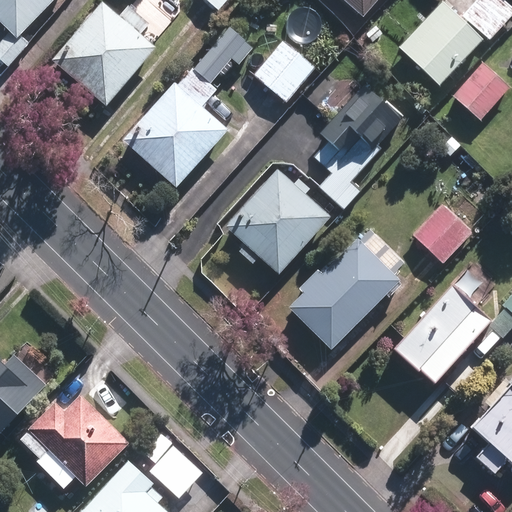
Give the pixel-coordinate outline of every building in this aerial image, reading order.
[(0,0),(0,25),(9,34),(0,43),(0,61),(8,69),(29,45),(22,37),(57,0),(0,0)] [(203,0),(219,13),(229,0),(203,0)] [(339,0),(362,20),(379,0),(339,0)] [(511,0),(476,0),(461,18),(489,43),(511,17),(511,0)] [(119,19),(103,4),(52,62),(106,109),(157,51),(140,37),(149,27),(128,8),(119,19)] [(442,4),(399,51),(440,89),(483,42),(442,4)] [(174,85),(123,143),(177,190),(228,132),(202,109),(217,92),(210,86),(231,61),(238,67),(253,50),(246,44),(229,30),(194,72),(192,70),(177,87),(174,85)] [(315,69),(282,42),(253,78),(285,104),(315,69)] [(482,65),(452,99),(480,122),(509,89),(482,65)] [(328,143),(314,158),(333,175),(320,189),(343,210),(361,190),(352,182),(380,151),(377,148),(404,118),(386,102),(383,106),(362,88),(319,135),(328,143)] [(276,171),(226,229),(245,246),(238,254),(252,266),(259,258),(279,275),(330,218),(304,196),(310,189),(298,179),(292,185),(276,171)] [(443,206),(413,236),(443,265),(472,235),(443,206)] [(302,296),(288,310),(331,352),(386,296),(389,299),(402,286),(392,276),(406,263),(371,229),(358,243),(356,241),(323,275),(317,270),(297,291),(302,296)] [(450,287),(393,352),(417,374),(420,371),(435,385),(490,322),(450,287)] [(511,294),(502,306),(505,308),(487,327),(501,340),(511,327),(511,294)] [(0,360),(0,436),(46,386),(13,357),(6,365),(0,360)] [(511,378),(509,382),(505,379),(483,403),(489,408),(470,430),(487,445),(475,459),(494,475),(506,462),(511,467),(511,378)] [(58,394),(24,426),(29,431),(19,440),(40,461),(50,452),(85,489),(130,445),(81,396),(70,407),(58,394)] [(127,463),(81,511),(166,511),(158,504),(163,498),(152,489),(154,487),(127,463)]
